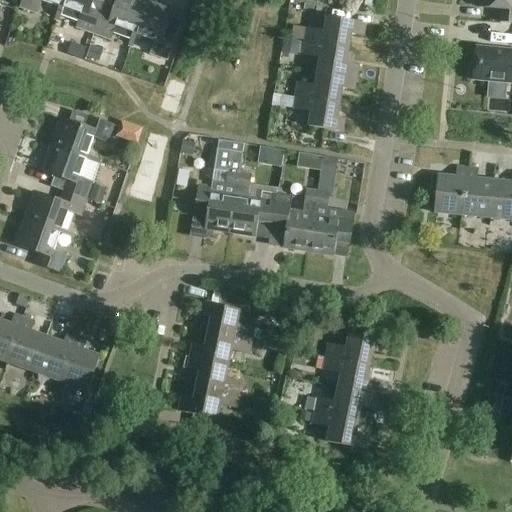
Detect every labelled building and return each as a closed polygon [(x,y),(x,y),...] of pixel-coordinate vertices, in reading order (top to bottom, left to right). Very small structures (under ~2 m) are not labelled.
[(21,0),(19,9),(21,9),(34,14),(37,15),(41,2),(58,8),(53,21),(55,22),(56,22),(63,0),(21,0)] [(63,0),(56,22),(55,22),(58,23),(58,22),(60,17),(77,23),(75,29),(80,30),(93,35),(95,32),(102,12),(106,0),(63,0)] [(95,32),(93,35),(108,40),(110,41),(113,34),(130,40),(127,48),(130,48),(146,0),(118,0),(113,16),(102,12),(95,32)] [(146,0),(130,48),(132,49),(136,36),(153,42),(149,55),(154,57),(168,62),(176,38),(165,34),(170,18),(174,9),(149,0),(146,0)] [(358,0),(357,6),(373,9),(374,0),(358,0)] [(511,0),(480,0),(479,9),(500,11),(499,23),(511,24),(511,0)] [(306,30),(304,43),(349,51),(351,36),(364,38),(366,24),(327,18),(324,33),(306,30)] [(477,36),(496,36),(496,21),(477,21),(477,36)] [(297,56),(297,55),(299,42),(283,39),(280,53),(297,56)] [(86,48),(71,43),(67,54),(82,60),(86,48)] [(320,59),(318,74),(357,80),(359,67),(346,65),(349,51),(304,43),(302,56),(320,59)] [(103,51),(90,46),(86,57),(99,62),(103,51)] [(471,77),(473,78),(473,81),(511,84),(511,50),(476,48),(474,65),(472,65),(470,67),(469,75),(471,77)] [(297,84),(295,98),(339,105),(342,90),(355,93),(357,80),(318,74),(315,87),(297,84)] [(339,105),(295,98),(293,111),(311,114),(308,128),(347,135),(350,121),(337,119),(339,105)] [(60,120),(51,147),(87,160),(95,136),(108,140),(113,127),(88,118),(85,129),(60,120)] [(193,156),(195,143),(183,141),(181,154),(193,156)] [(435,158),(469,156),(469,146),(434,147),(435,158)] [(42,173),(54,177),(51,188),(63,192),(87,201),(92,187),(79,183),(87,160),(51,147),(42,173)] [(199,187),(193,222),(206,224),(204,232),(230,236),(240,175),(239,175),(242,154),(217,150),(214,171),(229,174),(226,188),(212,186),(212,189),(199,187)] [(321,172),(335,175),(337,160),(323,158),(321,172)] [(267,163),(267,172),(284,171),(285,190),(303,189),(302,181),(320,180),(319,160),(267,163)] [(437,176),(435,193),(433,214),(461,217),(466,169),(456,168),(455,178),(437,176)] [(461,217),(490,219),(493,181),(476,180),(477,170),(466,169),(461,217)] [(493,181),(490,219),(511,221),(511,172),(511,173),(510,183),(493,181)] [(259,224),(272,226),(277,197),(262,194),(261,202),(248,200),(251,177),(240,175),(230,236),(257,240),(259,224)] [(94,186),(89,201),(100,205),(105,190),(94,186)] [(34,194),(25,221),(61,234),(70,210),(82,214),(87,201),(63,192),(59,203),(34,194)] [(307,254),(317,193),(307,192),(303,214),(290,212),(292,199),(277,197),(272,226),(287,228),(284,250),(307,254)] [(317,193),(307,254),(334,258),(337,243),(350,245),(354,215),(341,213),(340,219),(326,217),(329,195),(317,193)] [(61,234),(25,221),(16,247),(41,256),(38,266),(61,274),(66,261),(53,257),(61,234)] [(26,309),(30,299),(19,295),(16,305),(26,309)] [(212,320),(209,334),(252,343),(255,330),(237,327),(240,313),(248,314),(250,301),(221,295),(219,308),(201,304),(199,318),(212,320)] [(283,319),(290,321),(292,321),(295,307),(293,307),(285,305),(283,319)] [(0,362),(5,364),(22,319),(12,315),(8,325),(0,321),(0,362)] [(5,364),(32,374),(45,338),(28,332),(32,322),(22,319),(5,364)] [(32,374),(58,383),(75,338),(65,334),(62,344),(45,338),(32,374)] [(193,346),(190,359),(228,367),(232,353),(249,356),(252,343),(209,334),(206,349),(193,346)] [(329,346),(326,359),(369,368),(372,354),(385,357),(388,343),(349,335),(346,349),(329,346)] [(75,338),(58,383),(85,393),(98,357),(81,351),(84,341),(75,338)] [(201,375),(198,388),(241,397),(243,384),(226,381),(228,367),(190,359),(187,372),(201,375)] [(341,376),(338,389),(377,398),(380,385),(366,382),(369,368),(326,359),(323,372),(341,376)] [(241,397),(198,388),(195,403),(181,401),(178,414),(193,417),(190,429),(215,433),(221,407),(238,410),(241,397)] [(304,411),(315,414),(315,412),(358,422),(361,407),(374,410),(377,398),(338,389),(335,403),(318,399),(317,401),(307,399),(304,411)] [(310,423),(312,415),(301,412),(299,421),(310,423)] [(358,422),(315,412),(315,414),(312,426),(330,429),(327,444),(365,452),(368,439),(355,436),(358,422)] [(495,460),(498,449),(477,444),(475,456),(495,460)]
